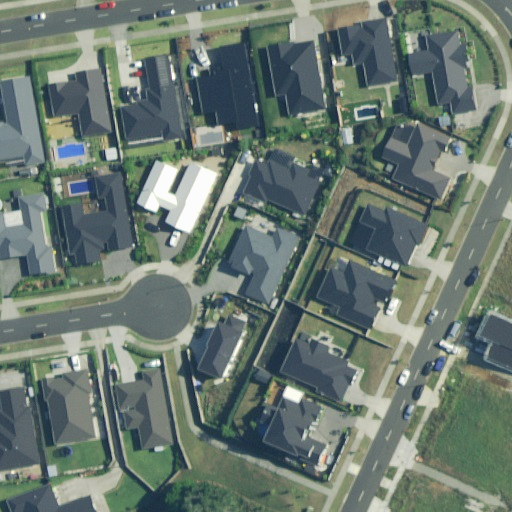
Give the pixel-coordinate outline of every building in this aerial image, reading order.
[(388,20),(339,27),(342,55),(352,54),(354,65),(364,64),(367,85),(396,81),(388,20)] [(461,46),(459,33),(425,38),(427,54),(410,57),(412,75),(433,72),(437,105),(452,103),(453,114),(474,111),(470,86),(467,87),(463,61),(467,60),(465,45),(461,46)] [(277,99),(284,97),(287,115),(326,110),(316,41),(270,48),(277,99)] [(254,124),(244,45),(217,48),(221,76),(199,79),(204,115),(215,113),(216,122),(234,120),(235,126),(254,124)] [(176,82),(171,50),(142,55),(148,97),(120,101),(126,142),(160,137),(162,144),(185,140),(179,98),(176,82)] [(47,165),(32,76),(0,81),(0,83),(6,121),(0,122),(0,163),(23,159),(24,169),(47,165)] [(448,136),(419,124),(410,145),(393,138),(384,157),(399,164),(393,178),(439,198),(448,178),(431,170),(440,151),(441,151),(448,136)] [(276,159),(274,163),(261,158),(247,191),(245,195),(268,204),(269,200),(303,215),(317,182),(307,178),(311,170),(294,163),(293,166),(276,159)] [(165,223),(189,235),(217,175),(190,162),(173,197),(167,194),(178,170),(158,161),(138,203),(137,205),(156,214),(160,206),(171,211),(165,223)] [(133,245),(120,174),(95,179),(101,214),(83,217),(80,202),(61,205),(70,255),(75,254),(77,264),(101,260),(100,251),(133,245)] [(2,211),(0,211),(0,259),(28,255),(31,276),(54,272),(50,246),(45,247),(38,210),(43,210),(41,194),(21,197),(26,225),(5,229),(2,211)] [(385,212),(367,204),(360,221),(378,228),(368,249),(404,265),(415,240),(421,243),(428,226),(387,208),(385,212)] [(273,238),(247,227),(230,265),(254,276),(246,295),(267,304),(296,239),(277,230),(273,238)] [(392,280),(350,261),(344,276),(331,270),(319,297),(342,307),(338,315),(370,329),(379,309),(372,306),(377,295),(384,298),(392,280)] [(511,324),(490,315),(481,335),(496,341),(487,359),(511,370),(511,324)] [(226,325),(218,321),(198,367),(221,377),(245,324),(230,317),(226,325)] [(328,348),(299,335),(283,372),(318,388),(317,392),(339,402),(353,371),(345,367),(346,363),(325,354),(328,348)] [(47,403),(49,403),(57,445),(96,438),(88,393),(92,393),(88,369),(66,373),(67,379),(56,381),(56,377),(43,379),(47,403)] [(172,443),(159,372),(143,375),(144,381),(119,386),(127,430),(138,428),(142,448),(172,443)] [(26,410),(23,389),(1,393),(3,410),(0,410),(0,469),(37,463),(29,409),(26,410)] [(299,405),(283,398),(263,442),(316,465),(324,447),(305,439),(319,407),(302,400),(299,405)] [(95,511),(90,496),(58,509),(49,486),(6,503),(10,511),(95,511)]
